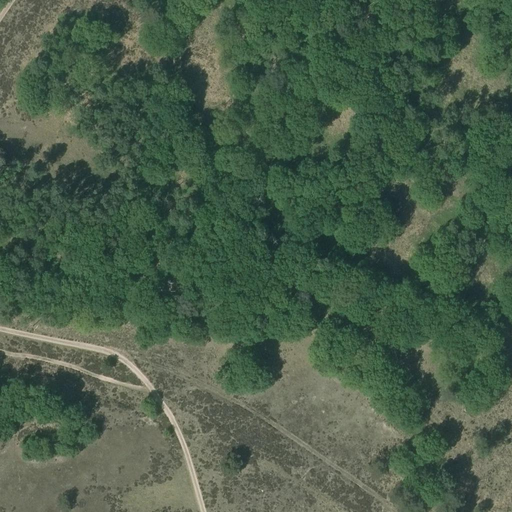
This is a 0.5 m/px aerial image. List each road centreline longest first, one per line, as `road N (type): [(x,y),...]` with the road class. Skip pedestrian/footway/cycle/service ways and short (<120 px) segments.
road 1 (track): [(151,392),(119,355),(0,329)]
road 2 (track): [(0,350),(151,392)]
road 3 (track): [(202,511),(174,427),(151,392)]
